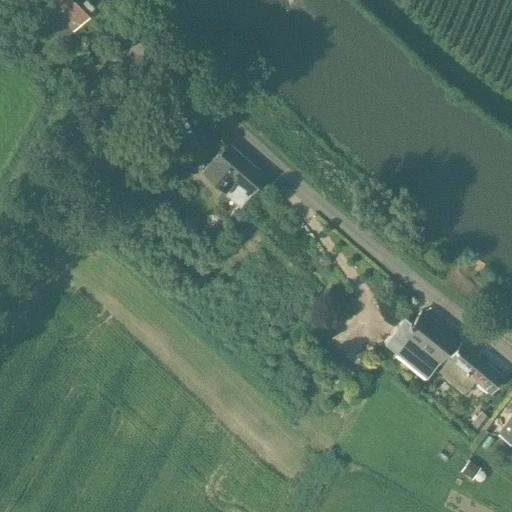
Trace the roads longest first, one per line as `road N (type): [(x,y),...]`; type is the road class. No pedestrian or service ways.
road 1 (unclassified): [(511,357),(265,157),(137,35)]
road 2 (unclassified): [(0,265),(137,35)]
